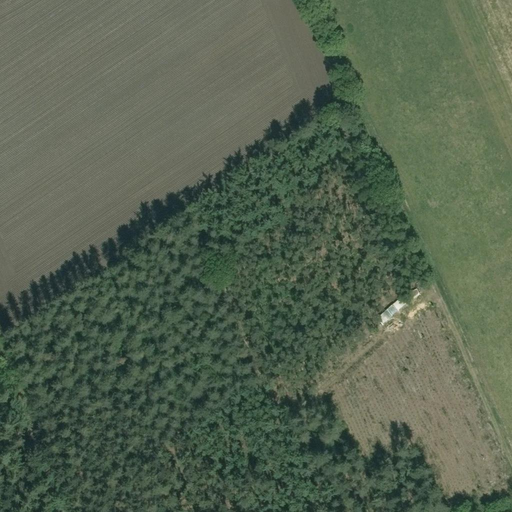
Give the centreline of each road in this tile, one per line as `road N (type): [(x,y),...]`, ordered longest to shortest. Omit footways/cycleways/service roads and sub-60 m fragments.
road 1 (track): [(511,461),(313,0)]
road 2 (track): [(436,285),(356,357),(294,428),(247,357),(181,212)]
road 3 (track): [(66,511),(0,356)]
